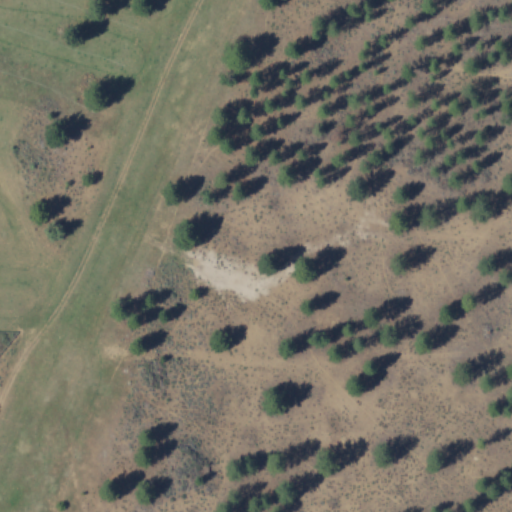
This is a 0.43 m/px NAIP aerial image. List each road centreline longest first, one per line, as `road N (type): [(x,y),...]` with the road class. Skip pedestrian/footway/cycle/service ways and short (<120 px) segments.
road 1 (track): [(0,277),(74,499),(96,511)]
road 2 (track): [(281,387),(274,511)]
